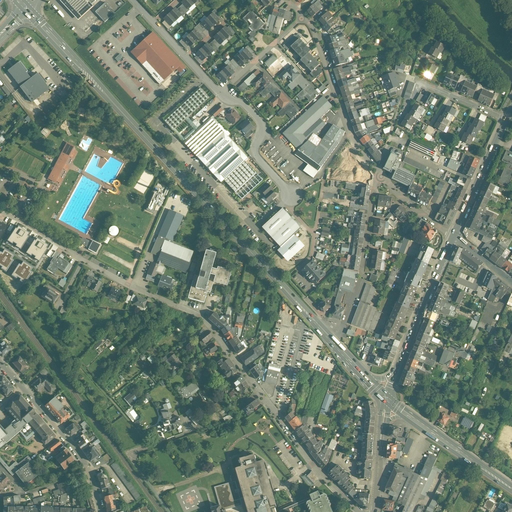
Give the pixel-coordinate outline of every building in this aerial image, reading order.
[(90,5),(84,0),(58,0),(78,21),(92,8),(90,5)] [(194,4),(189,0),(184,0),(182,2),(183,4),(188,9),(189,9),(194,4)] [(324,7),(318,1),(313,5),(319,11),(324,7)] [(114,13),(105,3),(95,12),(104,23),(114,13)] [(188,9),(183,4),(180,7),(186,14),(190,10),(189,9),(188,9)] [(319,11),(313,5),(307,11),(313,17),(319,11)] [(186,14),(180,7),(176,10),(181,16),(182,17),(186,14)] [(272,16),(268,28),(266,27),(265,31),(272,33),(274,27),(279,9),(274,8),(271,15),(272,16)] [(176,10),(175,9),(169,14),(176,21),(181,16),(176,10)] [(291,13),(279,9),(274,27),(279,29),(277,35),(279,35),(284,19),(286,20),(286,21),(289,22),(291,13)] [(220,16),(214,10),(211,13),(212,14),(217,19),(220,16)] [(263,24),(251,11),(243,19),(246,22),(250,18),(255,24),(250,28),(252,31),(254,33),(255,33),(260,28),(265,31),(266,27),(267,24),(266,22),(263,24)] [(324,15),(319,20),(324,25),(331,19),(333,17),(328,12),(324,15)] [(176,21),(169,14),(164,19),(165,20),(170,26),(171,25),(176,21)] [(217,19),(212,14),(207,19),(213,26),(219,21),(217,19)] [(202,23),(207,29),(208,30),(213,26),(207,19),(202,23)] [(324,25),(323,27),(328,32),(332,28),(335,26),(332,23),(334,22),(331,19),(324,25)] [(170,26),(165,20),(162,23),(168,30),(172,26),(171,25),(170,26)] [(202,23),(201,22),(197,26),(203,32),(207,29),(202,23)] [(203,32),(197,26),(193,29),(194,30),(199,36),(203,32)] [(229,26),(226,29),(231,34),(231,35),(232,36),(235,32),(229,26)] [(226,29),(225,27),(219,32),(226,39),(231,35),(231,34),(226,29)] [(199,36),(194,30),(189,35),(195,42),(201,37),(199,36)] [(153,32),(152,33),(151,33),(130,52),(159,84),(173,72),(177,68),(181,72),(185,68),(185,67),(153,33),(153,32)] [(226,39),(219,32),(214,37),(215,39),(220,44),(221,44),(226,39)] [(295,35),(283,46),(287,50),(291,47),(300,39),(301,37),(298,34),(296,36),(295,35)] [(195,42),(189,35),(184,40),(189,45),(190,47),(195,42)] [(335,36),(326,39),(328,45),(329,45),(337,42),(336,39),(335,36)] [(184,40),(183,39),(179,42),(185,49),(189,45),(184,40)] [(215,39),(212,42),(218,49),(222,45),(221,44),(220,44),(215,39)] [(300,39),(291,47),(303,59),(309,53),(311,51),(300,39)] [(342,43),(345,42),(345,40),(337,42),(339,49),(343,47),(342,43)] [(212,42),(208,45),(213,51),(214,52),(218,49),(212,42)] [(337,42),(329,45),(330,51),(339,49),(337,42)] [(445,46),(437,42),(434,48),(440,52),(441,53),(441,52),(445,46)] [(208,45),(207,44),(201,49),(208,56),(213,51),(208,45)] [(254,52),(247,46),(244,49),(245,50),(250,55),(254,52)] [(344,51),(343,47),(339,49),(341,56),(343,56),(351,52),(350,49),(347,49),(348,50),(344,51)] [(434,48),(432,47),(432,48),(429,54),(429,53),(429,54),(436,58),(437,58),(436,58),(440,52),(434,48)] [(201,49),(196,54),(197,55),(203,61),(203,60),(208,56),(201,49)] [(339,49),(330,51),(332,58),(341,56),(339,49)] [(250,55),(245,50),(240,55),(246,62),(252,57),(250,55)] [(341,56),(332,58),(335,66),(345,63),(344,59),(348,57),(348,58),(354,56),(352,52),(351,52),(343,56),(341,56)] [(320,65),(309,53),(303,59),(301,61),(307,66),(306,67),(307,68),(307,67),(312,72),(317,67),(320,65)] [(203,61),(197,55),(194,58),(200,65),(204,61),(203,60),(203,61)] [(235,59),(240,65),(241,66),(246,62),(240,55),(235,59)] [(273,64),(271,65),(274,68),(280,64),(286,70),(290,66),(291,65),(288,62),(287,63),(281,56),(277,60),(275,62),(273,64)] [(240,65),(235,59),(234,58),(230,62),(236,68),(240,65)] [(38,73),(32,77),(20,61),(8,71),(20,87),(20,88),(32,103),(50,89),(38,73)] [(236,68),(230,62),(226,65),(227,66),(232,72),(236,68)] [(436,67),(429,63),(426,69),(425,69),(431,73),(433,74),(433,73),(436,67)] [(232,72),(227,66),(222,71),(228,78),(234,73),(232,72)] [(296,72),(290,66),(286,70),(280,75),(283,78),(289,73),(295,80),(299,76),(300,75),(297,72),(296,72)] [(352,66),(346,68),(347,69),(343,70),(342,67),(333,70),(336,76),(344,73),(351,71),(353,70),(352,66)] [(312,72),(311,73),(316,78),(322,72),(317,67),(312,72)] [(426,69),(424,68),(424,69),(421,75),(420,74),(420,75),(428,79),(431,73),(425,69),(426,69)] [(228,78),(222,71),(217,76),(221,80),(223,83),(228,78)] [(217,76),(215,73),(211,77),(217,84),(221,80),(217,76)] [(316,78),(311,73),(307,76),(312,81),(316,78)] [(344,73),(336,76),(338,82),(346,79),(345,76),(344,73)] [(383,77),(382,77),(387,91),(388,90),(395,88),(400,86),(395,73),(391,74),(383,77)] [(449,73),(448,73),(447,78),(444,84),(447,85),(450,86),(454,75),(449,73)] [(268,80),(262,74),(257,78),(254,81),(252,83),(255,86),(261,81),(266,88),(267,88),(271,83),(272,83),(269,79),(268,80)] [(460,78),(454,75),(450,86),(452,87),(455,89),(458,83),(460,78)] [(305,82),(299,76),(295,80),(289,85),(292,88),(298,83),(304,90),(308,86),(309,85),(306,81),(305,82)] [(346,79),(338,82),(340,88),(348,85),(346,79)] [(466,82),(466,81),(464,86),(461,92),(464,94),(465,93),(467,94),(472,84),(466,82)] [(272,83),(271,83),(267,88),(266,88),(261,93),(264,96),(269,91),(275,98),(280,93),(281,93),(281,92),(275,86),(275,87),(272,83)] [(477,86),(472,84),(467,94),(470,95),(469,96),(473,97),(475,91),(477,86)] [(348,85),(340,88),(343,96),(350,93),(348,85)] [(314,92),(308,86),(304,90),(298,95),(301,98),(307,93),(313,100),(319,95),(315,91),(314,92)] [(200,88),(164,121),(173,131),(188,117),(209,98),(200,88)] [(365,88),(358,91),(359,94),(361,93),(362,96),(367,94),(365,88)] [(483,90),(481,95),(478,101),(482,102),(485,103),(489,92),(483,90)] [(435,96),(428,92),(425,97),(423,101),(423,102),(429,106),(435,96)] [(494,95),(489,92),(485,103),(487,104),(490,106),(493,100),(495,95),(494,95)] [(280,93),(275,98),(270,102),(274,106),(278,102),(283,109),(289,103),(290,102),(284,96),(281,93),(280,93)] [(350,93),(343,96),(345,103),(353,100),(351,95),(350,93)] [(420,94),(416,101),(421,104),(423,102),(423,101),(425,97),(420,94)] [(316,103),(293,124),(302,135),(333,107),(323,96),(316,103)] [(353,100),(345,103),(347,109),(355,106),(353,102),(353,100)] [(289,103),(283,109),(279,112),(282,116),(288,111),(294,117),(299,112),(296,109),(295,110),(289,103)] [(355,106),(347,109),(349,114),(357,112),(356,109),(357,109),(357,110),(365,107),(364,104),(364,103),(363,103),(362,103),(359,105),(355,106)] [(424,109),(416,104),(415,105),(416,105),(412,110),(421,115),(424,109)] [(457,111),(448,106),(448,107),(445,112),(454,117),(457,111)] [(228,114),(223,109),(216,115),(219,118),(221,116),(224,118),(225,117),(225,116),(228,114)] [(228,114),(225,116),(225,117),(233,124),(240,118),(233,110),(228,114)] [(421,115),(412,110),(409,115),(416,119),(416,120),(418,120),(421,115)] [(357,112),(349,114),(351,121),(359,118),(357,112)] [(454,117),(445,112),(442,117),(449,121),(451,122),(454,117)] [(409,115),(408,114),(405,120),(413,125),(416,120),(416,119),(409,115)] [(27,124),(32,120),(29,116),(23,120),(27,124)] [(449,121),(442,117),(441,116),(438,122),(446,127),(449,121)] [(188,117),(173,131),(186,145),(200,131),(188,117)] [(369,122),(365,123),(366,126),(367,129),(374,126),(383,123),(381,117),(369,122)] [(359,118),(351,121),(353,127),(361,124),(360,121),(359,118)] [(320,119),(303,135),(308,141),(315,135),(325,125),(320,119)] [(484,123),(475,119),(476,119),(472,127),(479,130),(481,131),(484,123)] [(247,158),(212,120),(200,131),(186,145),(213,174),(216,172),(235,192),(255,173),(244,161),(247,158)] [(253,128),(246,120),(239,126),(246,134),(251,130),(253,128)] [(413,125),(405,120),(402,125),(401,125),(410,130),(413,125)] [(446,127),(438,122),(435,127),(434,127),(443,132),(446,127)] [(317,147),(308,141),(302,135),(293,124),(283,134),(298,150),(304,154),(312,160),(316,163),(321,167),(329,156),(317,147)] [(361,124),(353,127),(355,133),(363,130),(362,127),(361,124)] [(323,140),(317,147),(329,156),(339,143),(332,139),(337,128),(333,125),(323,140)] [(479,130),(472,127),(470,126),(467,134),(474,137),(475,138),(476,138),(475,138),(479,130)] [(345,132),(337,128),(332,139),(339,143),(343,136),(345,132)] [(251,130),(246,134),(244,136),(246,139),(253,132),(251,130)] [(363,130),(355,133),(360,140),(367,135),(363,130)] [(474,137),(467,134),(465,133),(465,134),(462,141),(461,141),(470,145),(474,137)] [(367,135),(360,140),(364,145),(370,140),(371,141),(373,138),(372,137),(370,134),(369,134),(367,136),(367,135)] [(323,140),(315,135),(308,141),(317,147),(323,140)] [(370,140),(364,145),(368,150),(374,145),(371,141),(370,140)] [(435,156),(437,152),(410,140),(407,147),(433,158),(432,161),(438,164),(440,158),(435,156)] [(65,147),(50,176),(52,178),(52,179),(56,181),(69,156),(73,158),(76,152),(72,150),(74,147),(67,143),(65,147)] [(374,145),(368,150),(372,155),(378,151),(374,145)] [(378,151),(372,155),(379,165),(379,164),(381,161),(382,156),(378,151)] [(410,188),(412,184),(416,176),(412,174),(413,173),(400,167),(402,165),(400,164),(400,163),(397,161),(400,155),(392,151),(383,170),(391,174),(393,170),(396,171),(392,179),(410,188)] [(511,152),(507,151),(502,161),(507,164),(506,167),(511,170),(511,152)] [(445,176),(405,157),(403,162),(443,181),(445,176)] [(480,161),(470,157),(470,159),(467,165),(476,169),(480,161)] [(312,160),(303,171),(313,178),(321,167),(316,163),(312,160)] [(463,174),(467,165),(462,163),(460,162),(457,169),(463,174)] [(463,174),(472,178),(476,169),(467,165),(463,174)] [(505,167),(498,184),(508,188),(507,187),(511,176),(511,170),(506,167),(505,167)] [(460,177),(451,173),(450,176),(457,180),(456,182),(457,183),(456,186),(460,188),(466,191),(471,181),(460,176),(460,177)] [(495,186),(486,182),(483,189),(492,193),(492,192),(494,188),(495,186)] [(267,184),(260,191),(265,196),(271,191),(272,189),(267,184)] [(418,186),(412,184),(410,188),(409,190),(407,193),(413,196),(418,186)] [(423,189),(418,186),(413,196),(418,199),(422,192),(423,189)] [(466,191),(460,188),(458,192),(456,196),(463,198),(466,191)] [(492,193),(483,189),(480,196),(489,200),(490,198),(492,193)] [(271,191),(265,196),(261,199),(264,197),(268,202),(272,199),(275,196),(271,191)] [(370,192),(362,191),(362,194),(361,198),(369,199),(370,192)] [(422,192),(418,199),(417,202),(422,204),(427,194),(422,192)] [(427,194),(422,204),(428,207),(430,202),(432,199),(433,197),(427,194)] [(456,196),(454,195),(453,197),(451,200),(451,201),(460,205),(463,198),(456,196)] [(489,200),(480,196),(477,203),(486,207),(488,201),(489,200)] [(361,198),(360,199),(360,205),(368,206),(369,199),(361,198)] [(451,201),(449,206),(448,208),(452,210),(456,212),(460,205),(451,201)] [(394,204),(391,203),(391,208),(388,212),(390,213),(397,205),(394,203),(394,204)] [(486,207),(477,203),(474,209),(483,213),(483,212),(486,207)] [(397,205),(390,213),(393,215),(394,214),(393,214),(399,207),(397,205)] [(405,210),(401,206),(399,207),(393,214),(394,214),(398,218),(405,210)] [(450,214),(444,211),(446,208),(442,206),(439,213),(442,215),(440,219),(439,222),(439,223),(449,227),(454,216),(450,214)] [(282,208),(261,227),(280,247),(294,235),(301,228),(282,208)] [(483,213),(474,209),(470,218),(479,222),(481,217),(483,213)] [(169,210),(153,246),(162,249),(159,256),(159,257),(157,262),(161,263),(186,273),(191,261),(190,260),(193,252),(172,243),(183,216),(169,210)] [(405,210),(398,218),(403,223),(410,215),(405,210)] [(475,229),(477,229),(477,228),(481,230),(484,224),(485,222),(485,221),(481,220),(482,218),(481,217),(479,222),(475,229)] [(481,230),(477,228),(477,229),(475,229),(479,222),(470,218),(465,227),(479,234),(481,230)] [(397,226),(389,219),(387,222),(388,222),(389,223),(394,229),(397,226)] [(421,219),(418,223),(424,227),(427,223),(421,219)] [(386,222),(376,220),(375,227),(384,228),(386,222)] [(424,227),(418,223),(414,229),(421,234),(423,232),(422,231),(424,227)] [(432,227),(427,223),(424,227),(422,231),(423,232),(421,234),(429,240),(428,241),(430,243),(432,242),(432,241),(431,240),(433,237),(436,233),(437,233),(437,231),(435,231),(431,228),(432,227)] [(481,230),(479,234),(484,236),(485,234),(488,227),(484,224),(481,230)] [(15,246),(20,250),(29,237),(28,236),(29,234),(18,226),(17,229),(16,228),(7,241),(12,244),(13,243),(16,245),(15,246)] [(384,228),(375,227),(374,233),(383,235),(384,228)] [(488,227),(485,234),(487,235),(488,233),(489,233),(490,231),(495,233),(496,230),(488,227)] [(495,234),(495,233),(490,231),(489,233),(488,233),(487,235),(485,234),(484,236),(492,240),(495,234)] [(294,235),(280,247),(291,259),(304,246),(294,235)] [(355,237),(349,236),(349,238),(350,238),(349,242),(354,243),(363,244),(364,238),(355,237)] [(492,240),(484,236),(481,241),(485,243),(480,250),(485,254),(489,248),(490,246),(491,245),(494,241),(492,240)] [(90,242),(83,238),(82,239),(78,237),(76,241),(88,247),(89,248),(88,250),(96,254),(100,245),(93,241),(92,243),(90,242)] [(405,237),(399,252),(404,254),(410,240),(405,237)] [(48,246),(37,239),(36,241),(34,240),(26,253),(31,257),(32,255),(35,257),(34,259),(39,262),(48,249),(46,248),(48,246)] [(506,249),(499,244),(497,248),(500,250),(503,253),(506,249)] [(434,250),(422,245),(416,259),(417,259),(428,264),(434,250)] [(162,249),(153,246),(151,253),(159,257),(159,256),(162,249)] [(462,249),(456,247),(450,261),(456,264),(458,259),(459,258),(462,260),(468,251),(463,248),(462,249)] [(495,252),(489,248),(484,255),(490,259),(495,252)] [(11,264),(14,260),(12,259),(14,256),(5,249),(2,253),(0,252),(0,266),(2,267),(1,269),(6,272),(11,264)] [(205,250),(197,282),(192,281),(187,299),(204,303),(207,292),(210,293),(213,282),(227,286),(231,271),(217,267),(216,270),(211,268),(216,253),(205,250)] [(54,259),(48,268),(56,272),(58,268),(63,272),(68,264),(59,258),(61,255),(56,251),(52,257),(54,259)] [(383,252),(378,251),(374,251),(373,256),(374,256),(373,260),(382,261),(383,252)] [(483,263),(468,251),(462,260),(477,271),(483,263)] [(501,257),(495,252),(490,259),(496,263),(501,257)] [(361,257),(352,255),(351,263),(360,264),(361,257)] [(505,260),(501,257),(496,263),(502,268),(502,267),(507,261),(505,260)] [(428,264),(417,259),(411,274),(421,278),(422,278),(428,264)] [(382,261),(373,260),(372,263),(371,269),(375,269),(380,270),(382,261)] [(313,261),(303,271),(307,276),(307,277),(308,277),(310,279),(310,280),(311,279),(315,285),(325,275),(313,261)] [(511,267),(511,264),(508,261),(508,262),(507,261),(502,267),(504,268),(503,268),(508,272),(511,267)] [(30,271),(32,268),(23,262),(21,265),(19,264),(17,267),(11,275),(16,279),(17,277),(21,279),(20,281),(23,283),(25,284),(32,273),(30,271)] [(156,264),(152,263),(147,274),(155,278),(160,266),(156,264)] [(398,269),(393,267),(390,276),(395,278),(398,269)] [(356,280),(358,273),(350,271),(346,270),(344,270),(344,273),(351,275),(350,278),(356,280)] [(482,287),(492,291),(498,278),(489,271),(482,287)] [(351,275),(344,273),(339,289),(345,291),(351,293),(356,280),(350,278),(351,275)] [(378,276),(372,274),(369,280),(376,282),(378,276)] [(411,274),(410,274),(406,283),(417,288),(421,278),(411,274)] [(172,280),(162,275),(158,284),(163,286),(171,289),(173,284),(171,284),(172,280)] [(395,278),(390,276),(387,284),(392,286),(395,278)] [(64,288),(67,282),(62,278),(58,284),(64,288)] [(95,280),(91,278),(89,282),(93,284),(91,288),(97,292),(101,283),(95,280)] [(511,289),(498,278),(492,291),(491,292),(496,295),(502,299),(505,295),(510,299),(511,293),(511,289)] [(417,288),(406,283),(402,293),(413,298),(417,288)] [(448,286),(441,283),(435,294),(443,298),(448,299),(448,298),(448,297),(444,295),(448,286)] [(371,286),(366,284),(360,302),(370,306),(376,289),(371,286)] [(55,293),(44,286),(41,291),(43,292),(41,295),(42,296),(53,304),(58,296),(58,294),(55,292),(55,293)] [(121,292),(112,288),(107,297),(113,299),(114,298),(117,300),(121,292)] [(337,297),(334,307),(336,308),(333,314),(333,315),(342,318),(345,308),(340,306),(341,303),(340,303),(342,296),(343,297),(345,291),(339,289),(337,297)] [(460,304),(465,293),(462,292),(457,289),(453,300),(452,301),(453,302),(457,303),(460,304)] [(496,295),(491,292),(488,300),(493,302),(496,295)] [(413,298),(402,293),(397,304),(408,309),(413,298)] [(443,298),(435,294),(432,302),(443,307),(444,308),(446,304),(441,302),(443,298)] [(146,301),(136,297),(133,304),(143,308),(146,301)] [(447,301),(446,304),(444,308),(450,310),(451,306),(453,303),(452,303),(447,301)] [(325,302),(319,307),(324,313),(331,307),(330,305),(329,306),(325,302)] [(360,302),(351,325),(368,331),(376,311),(377,308),(370,306),(360,302)] [(443,307),(432,302),(428,311),(436,314),(438,311),(441,312),(443,307)] [(408,309),(397,304),(391,317),(402,322),(408,309)] [(444,308),(443,307),(441,312),(449,315),(450,313),(451,310),(450,310),(444,308)] [(376,311),(368,331),(373,333),(374,329),(375,329),(381,313),(376,311)] [(436,314),(428,311),(426,318),(435,322),(438,315),(436,314)] [(219,317),(214,312),(208,319),(220,329),(226,323),(226,318),(222,319),(222,316),(220,317),(219,317)] [(391,317),(383,336),(400,342),(401,338),(396,336),(402,322),(391,317)] [(435,322),(426,318),(422,325),(432,329),(435,322)] [(474,329),(477,322),(471,319),(468,327),(474,329)] [(12,323),(5,329),(8,333),(15,327),(12,323)] [(226,323),(220,329),(224,335),(231,330),(228,326),(226,323)] [(432,329),(422,325),(420,332),(429,336),(432,329)] [(235,337),(229,341),(233,348),(240,343),(237,338),(240,336),(241,329),(238,328),(238,329),(237,335),(235,336),(235,337)] [(231,330),(224,335),(229,341),(235,337),(235,336),(233,333),(231,330)] [(207,331),(199,337),(204,343),(212,337),(207,331)] [(429,336),(420,332),(417,339),(427,343),(428,338),(430,339),(430,338),(431,339),(432,337),(429,336)] [(400,342),(383,336),(382,340),(389,343),(388,345),(398,348),(400,342)] [(427,343),(417,339),(414,345),(424,349),(427,343)] [(11,350),(5,344),(3,342),(0,344),(0,346),(1,347),(0,348),(0,354),(2,357),(11,350)] [(240,343),(233,348),(237,354),(244,349),(240,343)] [(213,344),(207,348),(208,348),(211,353),(217,349),(213,344)] [(375,347),(367,344),(364,352),(372,355),(375,347)] [(469,355),(471,355),(474,346),(469,344),(465,351),(463,356),(466,357),(467,354),(469,355)] [(398,348),(388,345),(387,347),(386,350),(395,354),(398,348)] [(424,349),(414,345),(412,352),(421,356),(422,355),(424,349)] [(462,350),(450,345),(447,351),(455,354),(454,354),(462,358),(463,356),(465,351),(462,350)] [(258,346),(253,350),(258,357),(263,353),(258,346)] [(429,351),(424,349),(422,355),(423,356),(426,358),(432,360),(434,356),(428,353),(429,351)] [(253,350),(240,358),(245,366),(258,357),(253,350)] [(395,354),(386,350),(383,359),(384,360),(392,362),(395,354)] [(455,354),(447,351),(444,350),(441,359),(440,363),(442,364),(457,370),(461,361),(453,358),(454,354),(455,354)] [(504,351),(500,359),(503,361),(505,362),(509,354),(504,351)] [(421,356),(412,352),(409,358),(424,364),(436,369),(438,365),(425,359),(425,361),(420,359),(421,356)] [(170,357),(167,359),(168,360),(172,365),(171,367),(173,370),(182,363),(175,353),(170,357)] [(167,354),(159,361),(162,365),(168,360),(167,359),(170,357),(167,354)] [(27,365),(20,357),(12,363),(20,372),(24,368),(27,365)] [(424,364),(409,358),(407,364),(416,368),(418,365),(422,367),(424,364)] [(432,360),(426,358),(425,359),(438,365),(441,366),(442,364),(440,363),(432,360)] [(228,359),(223,363),(221,360),(217,363),(221,368),(222,368),(225,373),(226,372),(234,366),(230,361),(228,359)] [(281,367),(269,364),(268,370),(279,373),(281,367)] [(416,368),(407,364),(404,371),(414,375),(414,374),(416,368)] [(252,369),(249,371),(256,379),(258,378),(259,377),(261,371),(256,365),(252,369)] [(234,366),(226,372),(229,375),(228,376),(229,377),(237,371),(234,366)] [(268,370),(264,382),(276,385),(279,373),(268,370)] [(414,375),(404,371),(402,377),(410,381),(410,380),(411,377),(415,378),(416,375),(414,374),(414,375)] [(241,376),(233,383),(236,387),(245,381),(241,376)] [(55,389),(45,377),(41,381),(39,379),(32,385),(38,392),(44,386),(50,393),(55,389)] [(410,381),(402,377),(399,384),(408,387),(409,384),(411,384),(414,386),(415,383),(415,382),(410,380),(410,381)] [(236,387),(236,388),(240,394),(249,387),(245,381),(236,387)] [(8,382),(1,388),(3,391),(1,393),(3,395),(4,395),(6,397),(7,397),(8,397),(12,393),(11,391),(14,389),(8,382)] [(185,386),(182,388),(180,385),(175,388),(183,400),(198,389),(194,382),(186,388),(185,386)] [(211,384),(207,386),(210,393),(215,391),(211,384)] [(129,406),(136,399),(129,392),(123,399),(129,406)] [(60,394),(60,393),(55,397),(62,406),(67,402),(60,394)] [(327,395),(321,413),(323,414),(325,409),(327,401),(331,402),(333,397),(327,395)] [(3,429),(0,425),(0,448),(1,448),(21,430),(27,437),(35,430),(43,440),(42,441),(45,445),(46,443),(47,444),(55,436),(41,420),(42,420),(38,415),(37,416),(34,412),(34,411),(34,412),(31,408),(31,407),(31,408),(20,396),(5,409),(18,423),(16,424),(13,426),(11,424),(3,431),(2,430),(3,429)] [(55,397),(45,406),(53,415),(61,408),(63,407),(62,406),(55,397)] [(250,397),(245,400),(249,405),(253,401),(250,397)] [(249,405),(245,408),(248,412),(252,410),(259,404),(256,399),(253,401),(249,405)] [(373,401),(365,403),(359,401),(358,404),(365,407),(366,410),(375,409),(373,401)] [(291,412),(284,418),(288,423),(295,417),(292,413),(293,412),(295,405),(291,404),(291,412)] [(61,408),(53,415),(57,419),(57,420),(57,421),(57,422),(58,423),(59,423),(60,423),(61,424),(67,418),(68,419),(74,414),(70,410),(67,412),(66,413),(61,408)] [(178,417),(170,420),(170,418),(170,416),(169,413),(170,413),(170,412),(169,412),(167,408),(164,409),(172,430),(176,429),(176,428),(180,426),(179,422),(180,422),(178,417)] [(166,422),(158,425),(160,430),(161,429),(163,433),(167,431),(167,432),(172,430),(164,409),(160,410),(164,419),(165,420),(166,422)] [(201,421),(189,409),(185,413),(196,425),(201,421)] [(375,409),(366,410),(366,412),(357,409),(356,412),(360,413),(366,416),(376,417),(375,409)] [(376,417),(366,416),(360,413),(356,412),(355,415),(365,419),(366,419),(366,421),(375,422),(376,417)] [(298,419),(296,416),(295,417),(288,423),(295,432),(302,426),(301,423),(303,414),(300,413),(298,419)] [(321,413),(320,413),(319,416),(322,417),(320,423),(327,426),(330,418),(326,416),(326,415),(323,414),(321,413)] [(449,419),(442,414),(441,416),(440,415),(438,418),(439,419),(438,421),(445,425),(449,419)] [(464,418),(461,424),(470,429),(473,423),(464,418)] [(77,426),(74,423),(73,424),(72,422),(67,426),(68,427),(66,430),(71,436),(74,434),(75,434),(75,433),(76,433),(76,432),(81,428),(78,425),(77,426)] [(313,437),(304,425),(302,426),(295,432),(304,444),(313,437)] [(374,428),(366,427),(365,433),(363,432),(363,434),(373,435),(374,428)] [(401,428),(390,427),(389,437),(396,438),(398,438),(399,430),(401,430),(401,428)] [(363,434),(362,434),(359,433),(358,436),(362,436),(363,436),(363,441),(373,442),(373,435),(363,434)] [(83,434),(78,438),(79,439),(75,442),(80,449),(87,444),(84,441),(87,439),(83,434)] [(318,443),(313,437),(304,444),(316,460),(320,455),(319,453),(320,451),(323,445),(323,444),(321,441),(318,443)] [(407,439),(406,438),(405,439),(405,443),(404,446),(402,445),(401,452),(402,452),(408,454),(413,440),(407,438),(407,439)] [(58,440),(48,448),(50,452),(61,443),(58,440)] [(325,457),(319,464),(323,468),(328,461),(331,455),(329,455),(331,451),(332,452),(336,442),(332,440),(330,445),(329,447),(329,448),(328,450),(325,457)] [(373,442),(363,441),(363,449),(373,450),(373,442)] [(92,443),(82,451),(84,453),(92,448),(95,446),(92,443)] [(63,446),(58,450),(61,453),(55,457),(63,468),(65,469),(67,467),(67,465),(74,460),(63,446)] [(84,453),(90,462),(93,459),(95,462),(101,458),(96,451),(97,450),(95,446),(92,448),(84,453)] [(325,448),(323,454),(321,452),(320,455),(316,460),(319,464),(325,457),(328,450),(325,448)] [(33,452),(28,456),(30,458),(32,461),(36,457),(33,452)] [(372,456),(362,455),(355,453),(354,452),(354,454),(353,455),(358,457),(357,459),(360,460),(362,461),(372,461),(372,456)] [(225,511),(224,509),(221,510),(219,505),(212,508),(210,508),(211,511),(279,511),(292,505),(291,503),(274,510),(273,508),(275,507),(262,460),(256,462),(253,454),(238,459),(240,466),(234,468),(243,498),(240,499),(242,505),(243,511),(225,511)] [(437,458),(430,455),(425,466),(432,469),(437,458)] [(9,468),(0,457),(0,461),(12,476),(16,473),(28,464),(26,461),(24,459),(18,464),(16,462),(9,468)] [(372,461),(362,461),(360,460),(359,479),(371,480),(372,461)] [(16,473),(25,485),(38,475),(28,463),(28,464),(16,473)] [(142,498),(115,463),(111,466),(136,500),(142,498)] [(348,475),(337,465),(334,468),(333,467),(331,470),(332,471),(329,474),(349,494),(353,490),(354,488),(347,481),(350,479),(347,476),(348,475)] [(404,468),(396,465),(394,469),(395,469),(384,493),(394,497),(399,499),(411,472),(412,472),(412,470),(405,467),(404,468)] [(432,469),(425,466),(420,476),(427,479),(432,469)] [(427,479),(421,494),(425,496),(437,471),(432,469),(427,479)] [(312,471),(307,476),(305,474),(301,477),(310,488),(314,484),(320,479),(312,471)] [(105,480),(102,472),(97,475),(99,481),(101,489),(107,488),(108,488),(111,487),(109,484),(107,479),(105,480)] [(399,499),(397,503),(402,505),(405,506),(419,475),(412,472),(411,472),(399,499)] [(2,473),(0,474),(0,492),(9,485),(11,483),(2,473)] [(442,480),(429,507),(434,510),(450,478),(443,474),(441,480),(442,480)] [(420,476),(419,475),(405,506),(403,511),(402,511),(412,511),(421,494),(427,479),(420,476)] [(62,483),(57,485),(59,491),(65,489),(62,483)] [(214,487),(219,505),(221,510),(224,509),(242,505),(240,499),(234,500),(228,483),(214,487)] [(349,494),(354,499),(359,495),(357,494),(355,492),(353,490),(349,494)] [(323,494),(319,496),(317,491),(308,495),(309,498),(311,500),(306,502),(305,504),(307,505),(307,507),(309,507),(308,509),(310,510),(309,511),(331,511),(329,507),(328,506),(329,503),(327,503),(328,500),(326,500),(327,498),(324,497),(325,495),(323,494)] [(86,498),(83,499),(81,494),(78,495),(79,497),(82,510),(85,509),(89,508),(86,498)] [(363,494),(360,494),(359,495),(354,499),(365,510),(368,508),(370,495),(363,494)] [(112,495),(104,497),(106,504),(112,502),(112,499),(113,498),(112,495)] [(94,510),(90,497),(86,498),(89,508),(90,510),(89,511),(95,511),(95,510),(94,510)] [(292,505),(279,511),(290,511),(289,509),(306,502),(311,500),(309,498),(292,505)] [(56,508),(53,508),(52,511),(59,511),(60,505),(61,499),(57,499),(57,502),(56,502),(56,503),(56,508)] [(392,501),(384,499),(382,510),(393,511),(395,502),(392,501)] [(493,511),(496,507),(485,500),(482,507),(489,511),(490,511),(493,511)] [(30,503),(27,504),(27,507),(24,507),(23,511),(28,511),(29,507),(31,507),(35,506),(33,502),(34,502),(33,501),(30,502),(30,503)] [(19,507),(19,502),(14,502),(14,508),(14,511),(23,511),(24,507),(19,507)] [(56,503),(46,502),(46,506),(45,506),(45,502),(41,503),(41,504),(40,509),(41,509),(40,511),(52,511),(53,508),(56,508),(56,503)] [(112,502),(106,504),(106,511),(108,511),(118,508),(117,507),(115,508),(115,506),(113,506),(112,502)]
